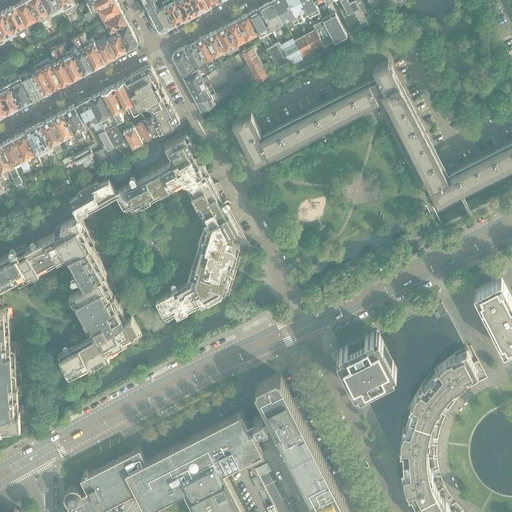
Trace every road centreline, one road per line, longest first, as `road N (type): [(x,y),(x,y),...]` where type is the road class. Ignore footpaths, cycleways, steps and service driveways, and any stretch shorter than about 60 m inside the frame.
road 1 (secondary): [(300,316),(34,446)]
road 2 (secondary): [(42,458),(307,331)]
road 3 (secondary): [(511,214),(300,316)]
road 4 (secondary): [(307,331),(511,233)]
road 5 (residential): [(400,511),(307,331)]
road 6 (residential): [(157,46),(0,129)]
road 7 (residential): [(300,316),(230,168)]
